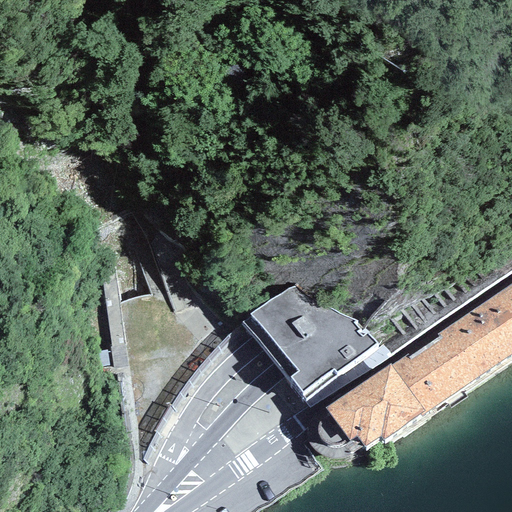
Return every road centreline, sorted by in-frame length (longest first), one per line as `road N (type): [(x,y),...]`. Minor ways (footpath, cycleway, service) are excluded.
road 1 (secondary): [(511,176),(193,448),(158,481),(141,511)]
road 2 (secondary): [(167,511),(511,272)]
